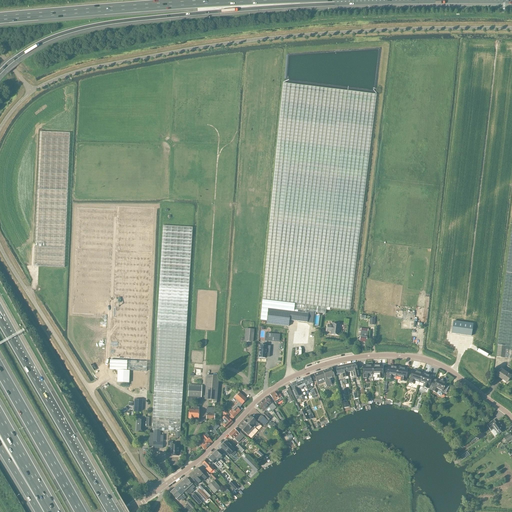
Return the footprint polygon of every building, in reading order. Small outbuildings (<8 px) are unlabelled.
[(350,311),(376,94),(283,83),(261,319),(267,319),(266,323),(289,326),(289,320),(307,322),(308,312),(325,314),(326,307),(350,311)] [(65,267),(70,133),(41,131),(35,266),(65,267)] [(186,330),(192,227),(163,226),(158,328),(152,431),(154,431),(153,442),(158,442),(153,442),(153,448),(162,449),(163,442),(159,442),(160,442),(161,431),(180,432),(186,330)] [(511,227),(506,272),(501,310),(497,345),(498,345),(496,357),(511,359),(511,227)] [(453,321),(451,333),(471,336),(473,324),(468,324),(453,321)] [(338,336),(340,325),(332,324),(332,326),(328,325),(327,331),(331,331),(331,335),(338,336)] [(253,342),(254,330),(246,329),(244,341),(253,342)] [(260,345),(259,357),(265,358),(266,350),(269,350),(270,346),(266,346),(260,345)] [(110,360),(109,370),(116,370),(116,371),(117,371),(117,383),(129,383),(130,371),(147,371),(147,361),(110,360)] [(359,378),(356,364),(351,365),(353,377),(353,379),(359,378)] [(373,375),(373,365),(366,365),(366,368),(363,368),(363,378),(368,378),(368,375),(373,375)] [(382,378),(382,368),(379,368),(379,365),(373,365),(373,375),(377,375),(377,378),(382,378)] [(396,377),(398,367),(391,366),(391,368),(388,368),(386,378),(391,379),(392,376),(396,377)] [(406,382),(407,371),(403,370),(403,368),(398,367),(396,377),(401,377),(400,381),(406,382)] [(330,379),(335,377),(331,368),(314,374),(318,386),(325,384),(326,386),(332,384),(330,379)] [(511,376),(500,369),(495,375),(507,383),(511,376)] [(419,382),(423,373),(416,371),(415,373),(412,372),(409,382),(414,384),(415,381),(419,382)] [(428,389),(431,379),(428,377),(429,375),(423,373),(419,382),(424,384),(422,387),(428,389)] [(217,400),(219,376),(206,375),(204,399),(217,400)] [(310,376),(300,380),(302,387),(305,385),(307,390),(311,389),(309,384),(312,382),(310,377),(310,376)] [(447,388),(447,386),(445,386),(447,383),(443,381),(443,380),(443,379),(442,379),(441,379),(441,380),(440,380),(439,382),(434,380),(430,386),(429,389),(436,393),(438,393),(437,394),(440,395),(442,395),(443,393),(445,392),(447,388)] [(300,380),(295,382),(300,393),(300,395),(303,401),(305,400),(302,393),(301,390),(304,389),(302,387),(300,380)] [(295,382),(290,384),(294,394),(295,397),(296,397),(297,400),(300,399),(301,401),(303,401),(300,395),(300,393),(295,382)] [(201,397),(201,387),(188,387),(188,397),(188,403),(197,403),(200,401),(200,397),(201,397)] [(284,400),(282,397),(277,390),(270,395),(276,404),(284,400)] [(236,406),(232,410),(229,413),(231,415),(229,417),(232,420),(237,415),(242,409),(240,407),(242,404),(242,405),(246,400),(240,393),(235,398),(239,402),(237,405),(236,406)] [(273,404),(272,401),(271,402),(268,399),(269,398),(268,397),(267,398),(266,397),(263,399),(264,399),(270,407),(269,407),(272,410),(273,411),(276,408),(273,404)] [(270,407),(264,399),(258,405),(264,412),(266,410),(268,413),(272,410),(269,407),(270,407)] [(142,412),(142,400),(134,400),(134,412),(142,412)] [(198,419),(199,407),(194,407),(194,410),(189,410),(188,418),(193,419),(193,418),(198,419)] [(314,418),(312,413),(311,413),(310,410),(309,411),(308,407),(305,408),(310,420),(314,418)] [(214,419),(215,408),(207,408),(206,414),(206,419),(214,419)] [(304,410),(299,412),(304,421),(308,419),(304,410)] [(262,415),(262,416),(267,421),(268,421),(270,418),(265,413),(262,415)] [(232,423),(225,416),(222,419),(224,421),(221,424),(226,429),(232,423)] [(257,423),(252,417),(250,416),(249,417),(239,428),(247,435),(254,428),(255,428),(255,427),(258,424),(257,423)] [(268,421),(261,416),(259,419),(265,424),(268,421)] [(148,427),(149,418),(145,418),(145,420),(137,419),(136,431),(144,432),(145,427),(148,427)] [(505,429),(499,421),(496,423),(494,420),(486,425),(491,431),(494,428),(498,434),(505,429)] [(244,436),(239,431),(237,432),(234,429),(228,435),(233,439),(233,438),(238,443),(244,436)] [(212,442),(208,438),(211,435),(208,431),(200,438),(208,446),(212,442)] [(484,436),(481,431),(475,435),(478,440),(484,436)] [(208,446),(200,438),(194,444),(197,447),(199,445),(204,450),(208,446)] [(178,456),(178,444),(172,444),(173,442),(168,441),(167,447),(170,448),(170,456),(178,456)] [(226,441),(221,446),(229,455),(230,454),(232,456),(236,453),(234,451),(234,450),(226,441)] [(244,450),(238,445),(236,447),(241,453),(244,450)] [(223,463),(219,459),(224,454),(220,450),(217,452),(216,451),(214,453),(212,455),(221,464),(222,464),(227,470),(229,468),(223,463)] [(221,464),(212,455),(210,457),(210,456),(208,458),(209,459),(207,461),(212,466),(214,464),(218,468),(221,464)] [(214,469),(210,465),(211,465),(206,460),(202,464),(206,468),(206,469),(209,473),(214,469)] [(197,468),(193,472),(198,478),(201,481),(202,481),(205,477),(202,474),(203,474),(197,468)] [(189,476),(194,482),(194,481),(197,485),(201,481),(198,478),(193,472),(189,476)] [(186,478),(182,482),(192,492),(194,491),(192,489),(194,487),(192,484),(186,478)] [(220,489),(213,481),(207,486),(214,494),(220,489)] [(182,482),(178,486),(184,492),(186,495),(189,493),(190,494),(192,492),(182,482)] [(182,493),(184,492),(178,486),(174,489),(184,499),(186,498),(182,493)] [(174,489),(170,493),(176,499),(178,501),(180,499),(182,501),(184,499),(174,489)] [(199,489),(196,492),(202,498),(205,495),(199,489)] [(195,507),(188,500),(185,502),(192,509),(195,507)]
